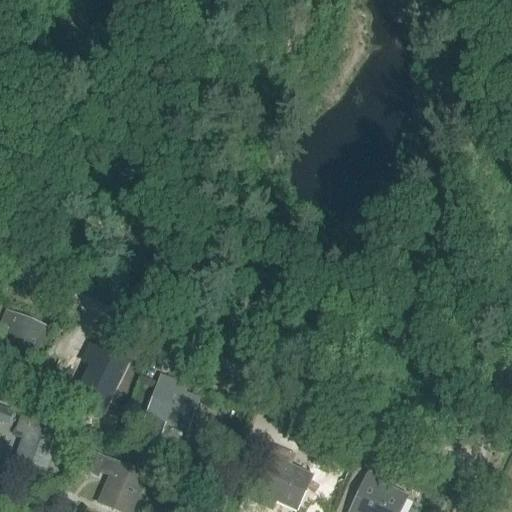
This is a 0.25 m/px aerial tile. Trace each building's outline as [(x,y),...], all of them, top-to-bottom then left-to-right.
[(12,330),(2,354),(29,365),(36,348),(44,330),(8,315),(3,326),(12,330)] [(82,387),(76,399),(102,412),(108,400),(116,383),(125,365),(91,348),(85,359),(94,363),(82,387)] [(49,381),(35,389),(49,414),(63,406),(60,401),(62,399),(54,385),(51,386),(49,381)] [(194,401),(181,396),(184,389),(161,381),(151,406),(144,424),(156,428),(159,419),(184,429),(194,401)] [(25,439),(11,475),(39,486),(52,451),(58,433),(22,419),(16,436),(25,439)] [(80,471),(97,478),(106,458),(89,451),(80,471)] [(254,501),(271,508),(275,499),(293,508),(307,478),(283,467),(285,462),(274,457),(254,501)] [(101,503),(122,511),(128,511),(144,477),(108,462),(103,475),(111,478),(101,503)] [(193,467),(187,484),(209,493),(216,476),(193,467)] [(395,511),(402,498),(378,487),(380,482),(369,476),(352,511),(395,511)]
